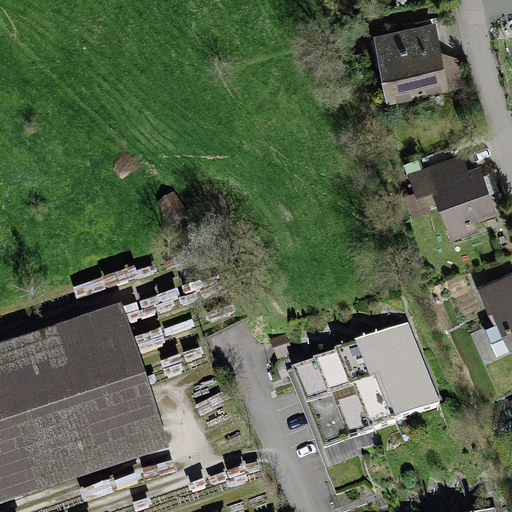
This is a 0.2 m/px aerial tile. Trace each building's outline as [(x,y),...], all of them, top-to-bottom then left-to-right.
[(397,95),(446,85),(434,24),(368,37),(375,69),(391,66),(397,95)] [(463,174),(457,158),(427,168),(434,186),(439,184),(454,224),(495,209),(480,168),(463,174)] [(511,272),(479,287),(495,323),(505,319),(511,335),(511,272)] [(116,319),(0,357),(0,499),(158,447),(116,319)] [(511,347),(511,335),(505,319),(495,323),(485,328),(497,354),(511,347)] [(441,403),(409,324),(296,370),(328,448),(441,403)] [(285,337),(273,342),(280,357),(292,352),(285,337)] [(337,494),(365,483),(349,441),(321,452),(337,494)]
